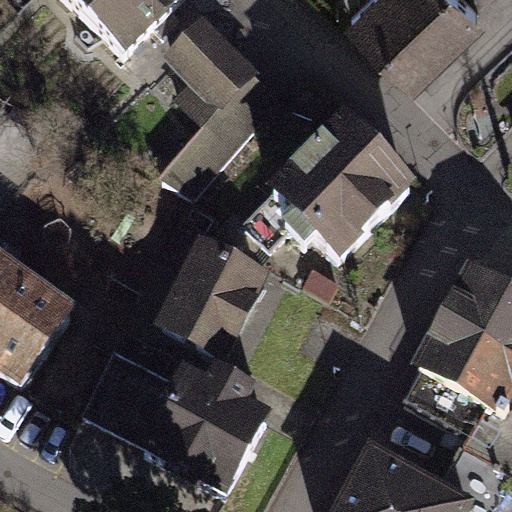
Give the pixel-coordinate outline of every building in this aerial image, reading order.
[(205,0),(47,0),(130,79),(205,0)] [(356,0),(334,26),(416,98),(484,22),(463,3),(465,0),(356,0)] [(249,100),(203,55),(175,83),(222,128),(249,100)] [(401,197),(328,124),(246,205),(296,255),(321,230),(344,253),(401,197)] [(264,285),(191,256),(158,338),(231,367),(264,285)] [(0,382),(14,393),(66,322),(0,273),(0,382)] [(464,448),(458,459),(511,488),(511,307),(474,287),(404,414),(464,448)] [(233,511),(276,437),(185,386),(170,411),(110,378),(79,433),(219,511),(233,511)] [(383,467),(359,511),(511,511),(511,488),(458,459),(438,496),(383,467)]
